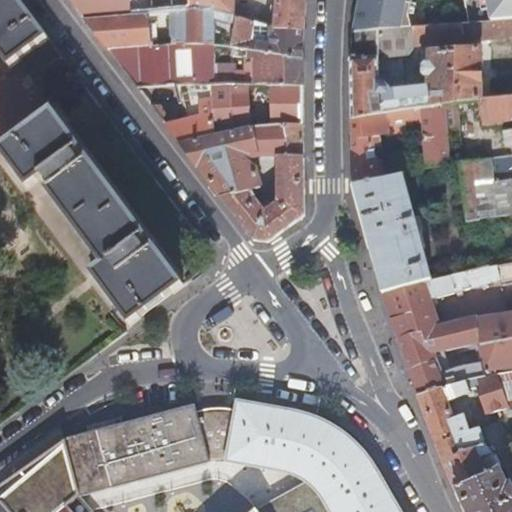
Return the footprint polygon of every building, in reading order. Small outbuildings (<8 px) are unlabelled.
[(0,0),(0,56),(1,56),(11,69),(50,39),(20,0),(0,0)] [(254,59),(255,87),(302,88),(302,86),(302,59),(228,50),(234,19),(249,22),(250,10),(236,9),(235,0),(277,0),(275,29),(303,31),(305,0),(129,0),(131,16),(144,16),(172,14),(205,13),(212,14),(210,48),(173,48),(160,48),(146,48),(106,47),(137,87),(173,86),(226,87),(225,74),(212,75),(211,59),(233,59),(254,59)] [(250,10),(249,22),(275,29),(277,0),(235,0),(236,9),(250,10)] [(359,0),(354,31),(425,26),(415,7),(414,0),(359,0)] [(511,0),(491,0),(495,20),(511,18),(511,0)] [(205,13),(172,14),(173,48),(210,48),(212,14),(205,13)] [(172,14),(144,16),(146,48),(160,48),(173,48),(172,14)] [(146,48),(144,16),(131,16),(84,19),(106,47),(146,48)] [(354,31),(353,119),(373,116),(383,115),(405,112),(421,111),(445,108),(479,104),(483,103),(478,52),(433,55),(433,66),(427,66),(428,81),(435,81),(436,94),(381,96),(379,57),(408,55),(415,45),(511,38),(511,18),(495,20),(425,26),(354,31)] [(234,19),(228,50),(302,59),(303,31),(275,29),(249,22),(234,19)] [(254,59),(233,59),(211,59),(212,75),(225,74),(226,87),(255,87),(254,59)] [(226,87),(173,86),(174,99),(198,100),(209,97),(210,107),(186,111),(187,120),(167,125),(181,144),(243,131),(302,125),(302,88),(255,87),(226,87)] [(511,99),(483,103),(479,104),(483,129),(511,125),(511,99)] [(0,147),(0,151),(13,169),(27,188),(39,180),(102,264),(91,273),(130,326),(183,284),(52,108),(0,147)] [(452,166),(445,108),(421,111),(427,169),(452,166)] [(408,137),(405,112),(383,115),(386,140),(408,137)] [(353,119),(353,182),(381,178),(378,159),(375,159),(372,134),(376,133),(373,116),(353,119)] [(243,131),(181,144),(254,241),(268,242),(304,214),(302,125),(243,131)] [(482,155),(464,157),(465,165),(483,162),(482,155)] [(511,180),(511,158),(487,162),(490,184),(511,180)] [(459,166),(463,195),(468,225),(496,221),(490,184),(487,162),(483,162),(465,165),(459,166)] [(353,182),(383,294),(427,281),(404,174),(381,178),(353,182)] [(511,351),(511,267),(427,281),(383,294),(409,372),(439,367),(438,360),(484,353),(485,358),(511,351)] [(439,370),(439,367),(409,372),(417,396),(489,383),(489,379),(511,375),(511,351),(485,358),(487,373),(441,380),(439,370)] [(439,367),(439,370),(441,380),(487,373),(485,358),(484,353),(438,360),(439,367)] [(483,459),(489,472),(503,466),(511,486),(511,375),(489,379),(489,383),(502,381),(511,379),(511,409),(507,410),(485,414),(482,397),(448,403),(455,420),(464,416),(470,432),(481,428),(487,442),(493,455),(483,459)] [(511,409),(511,379),(502,381),(507,410),(511,409)] [(502,381),(489,383),(417,396),(418,400),(436,445),(470,432),(464,416),(455,420),(448,403),(482,397),(485,414),(507,410),(502,381)] [(300,410),(237,403),(236,416),(229,415),(225,414),(221,414),(198,416),(208,459),(228,461),(229,464),(252,467),(284,470),(292,473),(302,478),(306,481),(315,488),(317,491),(324,503),(328,511),(400,511),(381,478),(368,459),(362,451),(351,437),(346,432),(340,427),(335,424),(329,421),(314,415),(300,410)] [(209,463),(208,459),(198,416),(196,405),(63,435),(75,493),(209,463)] [(481,428),(470,432),(436,445),(441,458),(487,442),(481,428)] [(91,511),(75,493),(63,435),(0,486),(0,506),(4,511),(328,511),(324,503),(317,491),(315,488),(306,481),(254,510),(251,511),(91,511)] [(493,455),(487,442),(441,458),(447,471),(454,488),(489,472),(483,459),(493,455)] [(511,511),(511,486),(503,466),(489,472),(454,488),(459,498),(464,511),(511,511)] [(160,502),(205,498),(203,481),(159,485),(160,502)]
